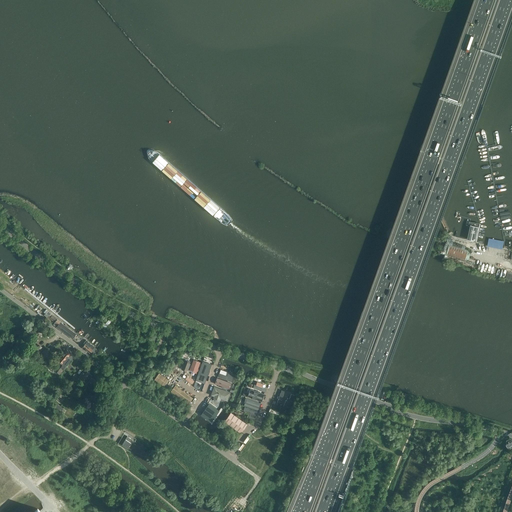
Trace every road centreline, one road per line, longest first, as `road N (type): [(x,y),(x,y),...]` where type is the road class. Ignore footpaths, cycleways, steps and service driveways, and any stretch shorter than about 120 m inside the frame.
road 1 (motorway): [(486,0),(303,511)]
road 2 (motorway): [(324,511),(505,0)]
road 3 (unclassified): [(220,350),(103,299),(0,224)]
road 4 (unclassified): [(511,436),(393,409),(279,366)]
road 5 (unclassified): [(0,289),(124,382)]
road 6 (track): [(132,435),(161,445),(219,511)]
